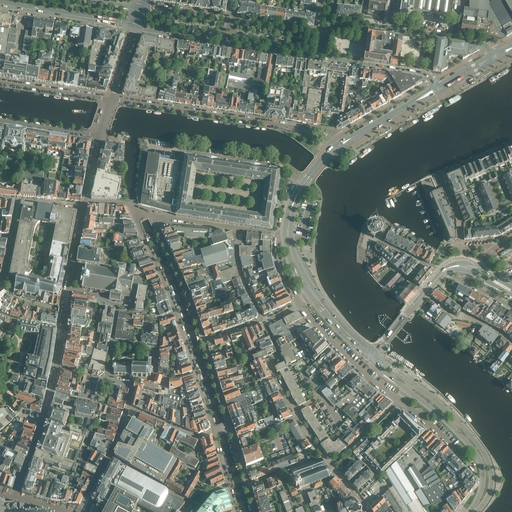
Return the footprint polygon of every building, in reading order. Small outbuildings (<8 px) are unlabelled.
[(195,0),(195,7),(202,8),(203,0),(195,0)] [(203,0),(202,8),(203,8),(210,10),(211,0),(203,0)] [(212,0),(211,10),(219,11),(220,0),(212,0)] [(220,0),(219,11),(225,12),(227,1),(227,0),(220,0)] [(239,4),(237,14),(246,15),(249,0),(246,0),(246,2),(240,2),(239,4)] [(253,16),(255,6),(255,4),(251,3),(251,0),(249,0),(246,15),(247,15),(253,16)] [(301,0),(301,1),(301,4),(307,5),(306,7),(316,9),(316,7),(317,0),(301,0)] [(400,12),(408,13),(409,9),(409,10),(409,11),(413,11),(413,10),(413,9),(414,0),(401,0),(400,12)] [(453,0),(414,0),(413,10),(451,16),(453,0)] [(477,24),(476,34),(502,39),(506,37),(511,33),(511,26),(510,23),(511,22),(498,0),(495,0),(489,4),(489,12),(488,19),(478,18),(476,24),(477,24)] [(511,0),(503,0),(511,15),(511,0)] [(469,2),(469,9),(474,10),(489,12),(489,4),(489,1),(469,2)] [(386,4),(369,2),(367,15),(384,18),(386,4)] [(261,7),(260,17),(266,18),(268,8),(268,6),(265,6),(265,3),(262,3),(261,7)] [(337,3),(337,6),(335,16),(342,17),(344,4),(337,3)] [(344,4),(342,17),(343,17),(346,18),(347,18),(348,18),(352,19),(355,6),(344,4)] [(355,6),(352,19),(353,19),(360,20),(361,10),(360,10),(360,9),(357,9),(357,8),(357,5),(355,4),(355,6)] [(275,20),(277,9),(268,8),(266,18),(275,20)] [(463,16),(472,18),(472,17),(474,10),(469,9),(465,8),(464,8),(463,16)] [(277,9),(275,20),(285,21),(286,11),(277,9)] [(293,12),(291,22),(298,23),(299,13),(299,11),(296,10),(295,12),(293,12)] [(472,17),(478,18),(488,19),(489,12),(474,10),(472,17)] [(286,11),(285,21),(291,22),(293,12),(292,12),(290,11),(286,11)] [(306,14),(304,24),(313,26),(315,12),(310,11),(310,13),(306,12),(306,14)] [(0,14),(0,24),(11,26),(11,25),(12,16),(0,14)] [(12,16),(11,25),(17,26),(17,24),(17,23),(18,23),(19,22),(21,21),(21,19),(21,18),(18,17),(12,16)] [(463,16),(463,22),(462,22),(461,32),(475,34),(476,34),(477,24),(476,24),(478,18),(472,17),(472,18),(463,16)] [(25,19),(25,22),(26,23),(27,24),(27,25),(28,25),(28,27),(33,28),(35,20),(29,19),(25,18),(25,19)] [(35,20),(33,28),(33,29),(32,33),(31,44),(43,46),(45,38),(50,39),(50,36),(50,35),(52,35),(52,32),(52,30),(53,30),(54,23),(35,20)] [(0,75),(3,76),(5,65),(5,64),(6,58),(10,29),(11,26),(0,24),(0,75)] [(72,29),(71,29),(70,37),(78,39),(79,39),(80,39),(81,29),(72,28),(72,29)] [(10,29),(6,58),(10,58),(10,56),(10,55),(10,52),(10,51),(11,51),(12,50),(13,50),(14,50),(17,30),(10,29)] [(80,39),(79,39),(78,39),(77,44),(76,44),(75,47),(78,47),(80,48),(79,52),(87,53),(88,47),(90,48),(92,32),(92,30),(92,31),(89,30),(88,30),(87,30),(86,30),(85,30),(85,29),(84,29),(81,29),(80,39)] [(92,46),(89,66),(100,68),(100,64),(101,62),(104,43),(105,39),(106,31),(96,29),(95,32),(94,42),(93,46),(92,46)] [(391,57),(399,58),(402,42),(392,41),(393,34),(368,30),(366,45),(364,60),(390,64),(391,57)] [(28,59),(31,44),(32,33),(26,32),(25,37),(23,46),(23,52),(24,52),(25,52),(25,53),(26,54),(25,58),(28,59)] [(112,41),(110,48),(112,49),(119,51),(123,40),(125,35),(124,34),(113,32),(111,41),(112,41)] [(141,38),(122,93),(124,95),(140,97),(141,89),(137,89),(150,48),(155,49),(158,50),(159,39),(143,37),(141,38)] [(158,50),(155,49),(155,51),(173,54),(175,42),(159,39),(158,50)] [(441,72),(443,71),(443,72),(446,70),(447,69),(446,66),(446,63),(448,63),(448,58),(449,59),(451,58),(450,58),(451,57),(458,58),(458,57),(461,57),(462,60),(464,59),(467,57),(469,56),(480,50),(480,49),(479,46),(468,45),(464,44),(445,42),(445,41),(437,40),(433,71),(441,72)] [(178,42),(177,50),(188,52),(189,44),(188,44),(187,43),(181,43),(178,42)] [(196,45),(189,44),(188,52),(187,55),(194,56),(195,53),(196,45)] [(40,53),(39,61),(38,61),(41,62),(50,63),(51,60),(53,48),(53,47),(51,46),(50,52),(49,52),(49,56),(50,56),(50,57),(46,56),(46,54),(45,52),(42,52),(40,53)] [(204,46),(203,55),(203,56),(211,57),(212,47),(204,46)] [(49,72),(48,83),(53,84),(54,73),(55,69),(56,62),(56,61),(58,49),(53,48),(51,60),(50,63),(49,72)] [(108,48),(106,56),(117,58),(119,51),(112,49),(110,48),(108,48)] [(241,52),(232,51),(229,64),(229,66),(234,67),(234,65),(239,66),(239,61),(241,52)] [(250,53),(249,63),(248,68),(247,70),(250,71),(252,63),(255,64),(256,54),(250,53)] [(261,55),(259,64),(258,68),(259,69),(257,79),(263,80),(266,65),(268,56),(261,55)] [(250,86),(251,86),(268,89),(274,58),(274,57),(268,56),(266,65),(263,80),(257,79),(254,79),(252,79),(250,86)] [(13,66),(12,77),(17,78),(20,79),(20,78),(25,79),(27,68),(27,65),(29,59),(28,59),(25,58),(20,57),(19,61),(18,59),(16,59),(14,61),(13,65),(13,66)] [(399,58),(391,57),(390,64),(397,65),(400,66),(400,62),(399,62),(399,58)] [(5,64),(5,65),(3,76),(12,77),(13,66),(13,65),(9,65),(10,58),(6,58),(5,64)] [(27,68),(25,79),(29,80),(38,81),(40,70),(41,62),(38,61),(39,61),(38,61),(36,63),(36,66),(35,66),(35,67),(27,65),(27,68)] [(104,65),(103,68),(113,70),(115,64),(104,62),(101,62),(100,64),(104,65)] [(305,86),(302,86),(301,94),(306,95),(307,86),(324,89),(328,65),(308,62),(307,70),(306,82),(305,86)] [(60,72),(60,74),(58,85),(64,85),(66,73),(67,65),(67,64),(62,63),(60,70),(60,72)] [(66,73),(64,85),(69,86),(71,74),(71,75),(72,72),(72,66),(67,65),(66,73)] [(349,78),(350,68),(328,65),(324,89),(321,112),(321,113),(321,112),(324,112),(327,113),(328,113),(328,114),(331,114),(332,114),(336,114),(339,115),(339,113),(344,113),(346,99),(346,95),(347,91),(348,81),(349,78)] [(101,68),(100,68),(89,66),(88,72),(99,74),(98,79),(102,80),(109,81),(113,70),(103,68),(101,68)] [(79,76),(77,88),(86,89),(87,78),(88,78),(84,77),(84,76),(83,76),(83,72),(82,72),(83,68),(80,68),(80,71),(80,73),(79,76)] [(40,70),(38,81),(40,82),(47,83),(48,83),(49,72),(40,70)] [(230,73),(229,76),(227,87),(249,92),(250,92),(250,90),(251,86),(250,86),(252,79),(252,77),(253,72),(253,71),(250,71),(247,70),(246,76),(242,75),(237,74),(230,73)] [(504,75),(502,71),(490,78),(492,82),(504,75)] [(71,74),(69,86),(77,88),(79,76),(80,73),(72,72),(71,75),(71,74)] [(87,78),(86,89),(100,91),(105,92),(109,81),(102,80),(98,79),(96,79),(95,82),(95,83),(94,83),(93,82),(94,79),(89,79),(89,76),(90,76),(91,73),(88,72),(88,78),(87,78)] [(373,72),(371,81),(381,83),(383,82),(383,83),(387,81),(382,74),(382,73),(373,72)] [(211,88),(218,89),(221,74),(213,73),(211,88)] [(221,74),(218,89),(226,90),(226,87),(227,87),(229,76),(225,75),(221,74)] [(422,79),(389,74),(382,74),(387,81),(389,86),(392,84),(394,83),(401,95),(422,83),(422,79)] [(168,89),(165,101),(174,103),(176,93),(173,92),(173,90),(176,90),(177,82),(178,78),(174,77),(172,87),(172,88),(168,87),(168,89)] [(466,92),(468,95),(484,86),(482,82),(466,92)] [(394,87),(391,89),(396,98),(401,95),(394,83),(392,84),(394,87)] [(192,96),(191,105),(196,106),(198,97),(198,92),(199,86),(194,85),(194,86),(192,96)] [(160,92),(158,100),(165,101),(168,89),(168,87),(167,86),(166,90),(165,90),(164,93),(160,92)] [(203,99),(201,107),(207,108),(208,99),(205,98),(205,97),(209,97),(211,86),(206,86),(206,88),(204,87),(203,98),(203,99)] [(305,106),(304,109),(303,113),(309,114),(310,114),(310,116),(314,116),(314,115),(321,116),(321,113),(321,112),(324,89),(307,86),(304,106),(305,106)] [(389,86),(384,88),(387,93),(392,101),(396,98),(391,89),(389,86)] [(141,89),(140,97),(156,100),(157,89),(146,88),(146,90),(141,89)] [(382,89),(379,90),(380,92),(387,103),(392,101),(387,93),(384,88),(382,89)] [(265,108),(264,116),(267,117),(268,117),(270,117),(271,117),(271,118),(278,119),(278,118),(279,118),(279,119),(281,119),(282,119),(285,119),(285,120),(286,114),(288,98),(289,93),(284,92),(268,89),(267,100),(274,101),(273,107),(266,106),(266,107),(265,107),(265,108)] [(176,93),(174,103),(185,104),(187,94),(176,92),(176,93)] [(380,92),(375,94),(376,95),(382,106),(387,103),(380,92)] [(209,97),(208,99),(207,108),(215,109),(217,94),(215,94),(215,96),(213,96),(213,95),(209,95),(209,97)] [(247,103),(247,105),(245,113),(254,115),(255,105),(252,104),(253,95),(249,95),(248,101),(250,101),(249,104),(247,103)] [(376,95),(371,98),(377,109),(382,106),(376,95)] [(459,95),(443,104),(445,108),(461,99),(459,95)] [(217,96),(215,109),(223,110),(224,101),(221,100),(222,96),(221,96),(217,96)] [(360,96),(358,97),(367,114),(373,111),(366,100),(363,102),(360,96)] [(358,97),(355,99),(358,104),(356,105),(362,117),(367,114),(358,97)] [(371,98),(366,100),(373,111),(377,109),(371,98)] [(346,99),(345,102),(347,103),(350,106),(351,107),(351,108),(358,120),(362,117),(356,105),(355,106),(353,107),(353,106),(352,107),(350,102),(349,102),(347,99),(346,99)] [(255,105),(254,115),(264,116),(265,108),(264,108),(265,105),(265,104),(264,104),(264,102),(260,101),(259,105),(255,105)] [(293,111),(291,121),(297,122),(299,108),(298,108),(299,106),(300,101),(297,101),(294,101),(293,106),(293,109),(292,111),(293,111)] [(239,104),(238,112),(245,113),(247,105),(239,104)] [(350,106),(348,109),(354,122),(358,120),(351,108),(351,107),(350,106)] [(348,109),(345,114),(350,124),(354,122),(348,109)] [(434,109),(423,115),(425,118),(436,112),(434,109)] [(338,117),(336,128),(342,129),(350,124),(345,114),(339,117),(338,117)] [(415,120),(403,127),(404,130),(416,123),(415,120)] [(18,128),(15,127),(15,128),(11,128),(5,127),(2,150),(3,150),(4,149),(5,145),(4,145),(9,146),(11,148),(15,149),(18,147),(23,148),(23,149),(22,152),(23,153),(24,153),(25,147),(28,131),(22,130),(22,129),(18,129),(18,128)] [(28,130),(28,131),(25,147),(30,148),(37,149),(39,132),(38,132),(36,132),(33,131),(33,132),(31,131),(30,131),(29,131),(28,130)] [(39,132),(37,149),(48,150),(48,149),(50,134),(49,134),(48,134),(47,134),(45,133),(42,132),(42,133),(40,133),(40,132),(39,132)] [(57,135),(50,134),(48,149),(48,150),(48,151),(54,152),(54,150),(62,151),(63,151),(63,153),(62,153),(62,155),(62,157),(64,157),(66,146),(64,145),(65,143),(67,143),(67,137),(64,136),(60,136),(60,134),(59,134),(58,134),(57,134),(57,135)] [(391,137),(390,134),(375,143),(377,146),(391,137)] [(66,143),(66,146),(64,159),(69,159),(71,151),(67,151),(68,148),(71,148),(72,144),(73,138),(67,137),(67,143),(66,143)] [(103,143),(100,156),(110,158),(114,159),(114,163),(114,167),(116,167),(119,168),(119,161),(123,161),(124,146),(103,143)] [(375,148),(373,145),(359,155),(361,158),(375,148)] [(509,162),(504,152),(499,154),(504,164),(509,162)] [(141,205),(176,215),(184,163),(159,160),(160,155),(148,153),(141,205)] [(504,164),(499,154),(494,156),(499,166),(504,164)] [(176,216),(272,230),(276,200),(281,170),(185,155),(184,163),(176,215),(176,216)] [(499,166),(494,156),(489,158),(494,169),(499,166)] [(489,158),(485,160),(489,171),(494,169),(489,158)] [(71,161),(69,161),(69,160),(68,166),(76,167),(86,169),(87,163),(78,162),(75,162),(75,164),(71,164),(71,161)] [(480,162),(484,173),(489,171),(485,160),(480,162)] [(480,162),(479,163),(477,163),(477,164),(475,165),(480,177),(485,174),(484,173),(480,162)] [(475,179),(480,177),(475,165),(473,165),(472,166),(470,167),(475,179)] [(475,179),(470,167),(469,167),(468,168),(467,168),(465,169),(469,179),(470,181),(475,179)] [(472,187),(467,189),(468,191),(471,190),(473,189),(474,192),(476,196),(477,199),(478,202),(480,206),(481,209),(483,212),(484,215),(504,207),(505,206),(511,203),(511,167),(497,174),(493,176),(490,177),(487,179),(471,185),(472,187)] [(469,179),(465,169),(460,171),(464,181),(469,179)] [(90,197),(92,199),(117,200),(118,193),(120,186),(121,179),(107,176),(108,173),(107,173),(97,171),(90,197)] [(468,191),(467,189),(464,181),(460,171),(446,177),(448,183),(450,187),(450,188),(452,191),(454,197),(463,193),(468,191)] [(67,172),(66,177),(74,178),(84,180),(85,174),(75,173),(67,172)] [(73,181),(73,184),(77,185),(83,186),(84,180),(74,178),(68,177),(68,180),(73,181)] [(42,189),(42,190),(41,199),(45,199),(53,200),(53,199),(58,200),(58,194),(59,187),(60,188),(60,184),(46,182),(42,184),(42,189)] [(66,189),(69,190),(69,191),(70,191),(76,191),(75,196),(81,197),(83,189),(77,189),(70,187),(69,187),(63,186),(64,182),(60,182),(60,184),(60,188),(66,189)] [(7,187),(6,196),(18,197),(19,187),(13,186),(13,187),(13,188),(12,188),(11,188),(8,188),(7,187)] [(24,187),(23,197),(37,198),(38,190),(38,188),(34,188),(34,187),(28,186),(28,187),(24,187)] [(446,201),(444,196),(442,191),(442,190),(441,190),(439,191),(438,191),(428,195),(429,196),(430,196),(432,201),(431,201),(431,202),(432,201),(434,207),(433,207),(434,208),(435,207),(437,212),(436,213),(437,213),(439,218),(438,219),(439,219),(442,224),(441,224),(441,225),(442,225),(444,230),(443,230),(443,231),(444,230),(446,236),(445,236),(446,237),(447,236),(449,241),(448,241),(448,242),(457,241),(457,240),(456,232),(455,226),(455,225),(455,222),(454,220),(454,219),(451,214),(452,214),(451,213),(449,208),(449,207),(446,202),(447,202),(446,201)] [(70,197),(69,201),(81,201),(81,197),(75,196),(76,191),(70,191),(69,194),(70,194),(70,195),(70,196),(70,197)] [(466,198),(463,193),(454,197),(456,202),(466,198)] [(466,198),(456,202),(458,207),(468,203),(466,198)] [(2,217),(3,217),(6,218),(12,218),(15,202),(10,202),(8,210),(7,213),(3,212),(2,217)] [(51,207),(21,203),(8,272),(10,275),(10,276),(17,277),(18,276),(44,282),(46,275),(48,276),(49,273),(48,273),(48,272),(48,270),(49,269),(50,269),(50,266),(48,266),(53,243),(70,247),(70,246),(77,211),(51,207)] [(468,203),(458,207),(460,212),(470,208),(468,203)] [(99,206),(88,205),(87,210),(98,211),(97,215),(98,216),(99,206)] [(116,207),(116,213),(121,213),(120,214),(120,215),(123,215),(129,215),(125,207),(116,207)] [(472,213),(470,208),(460,212),(463,217),(472,213)] [(98,211),(87,210),(86,218),(96,219),(98,219),(99,219),(100,216),(98,216),(97,215),(98,211)] [(474,218),(472,213),(463,217),(465,222),(474,218)] [(4,224),(3,234),(8,234),(9,233),(11,222),(7,222),(7,224),(5,224),(4,224)] [(369,230),(367,234),(373,237),(374,238),(376,234),(377,234),(378,233),(377,232),(378,229),(379,229),(380,229),(380,228),(380,227),(379,227),(378,226),(379,225),(379,224),(378,224),(377,225),(376,224),(376,222),(375,222),(374,222),(374,224),(373,224),(372,223),(371,223),(371,224),(372,225),(371,226),(370,229),(368,228),(368,229),(369,230)] [(506,222),(501,225),(506,233),(511,229),(506,222)] [(85,223),(83,231),(94,232),(101,233),(104,233),(104,231),(107,231),(108,225),(95,224),(85,223)] [(501,225),(495,228),(500,236),(506,233),(501,225)] [(119,234),(124,235),(134,236),(137,236),(138,236),(135,227),(119,226),(119,234)] [(162,228),(161,229),(164,236),(173,233),(171,227),(171,226),(168,226),(162,228)] [(193,249),(194,253),(223,244),(228,248),(229,250),(234,249),(234,244),(235,244),(234,237),(234,232),(233,232),(225,235),(224,231),(224,230),(210,229),(201,228),(194,228),(186,227),(182,227),(171,227),(173,233),(176,232),(178,237),(177,237),(178,244),(180,249),(186,247),(187,246),(192,245),(193,239),(209,240),(210,245),(196,249),(193,249)] [(495,228),(490,228),(491,237),(500,236),(495,228)] [(471,230),(463,230),(464,240),(471,239),(471,230)] [(386,238),(385,240),(390,243),(394,236),(394,235),(394,234),(394,233),(391,231),(391,233),(389,232),(389,233),(386,237),(386,238)] [(173,233),(164,236),(167,240),(177,237),(178,237),(176,232),(173,233)] [(394,236),(390,243),(395,246),(399,238),(394,236)] [(123,241),(124,243),(124,244),(127,252),(145,247),(143,244),(142,240),(140,237),(135,238),(123,241)] [(177,237),(167,240),(169,246),(178,244),(177,237)] [(399,238),(395,246),(400,249),(404,241),(399,238)] [(252,244),(251,247),(246,247),(239,247),(240,257),(250,257),(251,257),(258,257),(258,255),(263,255),(272,255),(271,242),(263,242),(252,241),(252,244)] [(404,241),(400,249),(401,249),(406,251),(409,244),(404,241)] [(62,286),(70,247),(53,243),(48,266),(50,266),(50,269),(49,269),(48,270),(48,272),(48,273),(49,273),(48,276),(46,275),(44,282),(56,284),(62,286)] [(375,247),(375,248),(377,251),(379,252),(382,249),(384,246),(379,243),(375,247)] [(415,246),(411,254),(416,256),(421,245),(417,243),(415,246)] [(178,244),(169,246),(173,253),(180,251),(180,249),(178,244)] [(181,256),(175,258),(177,263),(183,276),(189,275),(193,273),(197,272),(204,270),(207,269),(212,268),(217,266),(219,273),(236,267),(236,265),(235,258),(234,249),(229,250),(228,248),(223,244),(194,253),(193,249),(192,247),(193,247),(192,245),(187,246),(186,247),(180,249),(180,251),(181,256)] [(409,244),(406,251),(411,254),(415,246),(414,246),(409,244)] [(421,245),(416,256),(420,259),(424,251),(426,247),(424,246),(422,245),(421,245)] [(382,249),(379,252),(381,254),(385,250),(388,248),(384,246),(382,249)] [(145,247),(127,252),(131,262),(137,262),(141,261),(150,258),(146,250),(145,247)] [(80,251),(78,263),(84,264),(88,264),(88,265),(94,266),(98,267),(97,268),(114,271),(115,267),(108,266),(109,261),(100,260),(101,252),(102,249),(98,248),(98,251),(92,250),(92,253),(91,254),(87,253),(87,252),(80,251)] [(424,251),(420,259),(425,261),(431,250),(429,249),(427,253),(424,251)] [(390,255),(389,254),(387,252),(385,250),(381,254),(386,259),(390,255)] [(431,250),(425,261),(430,264),(434,254),(431,253),(432,251),(431,250)] [(372,252),(366,257),(370,263),(377,259),(372,252)] [(398,255),(395,258),(390,263),(399,270),(404,264),(405,263),(406,262),(409,258),(400,254),(398,255)] [(272,255),(263,255),(260,255),(258,255),(258,257),(251,257),(250,257),(252,266),(262,263),(273,262),(272,255)] [(250,257),(240,257),(243,273),(253,269),(252,266),(250,257)] [(150,258),(141,261),(137,262),(131,262),(130,265),(136,265),(137,265),(139,265),(140,268),(141,268),(142,267),(143,267),(144,267),(152,264),(150,258)] [(404,264),(399,270),(403,273),(408,267),(409,266),(412,263),(414,261),(409,258),(406,262),(405,263),(404,264)] [(381,259),(377,263),(378,264),(378,265),(378,266),(379,265),(382,267),(387,264),(381,259)] [(412,263),(409,266),(411,268),(411,267),(414,269),(419,264),(414,261),(412,263)] [(262,263),(252,266),(253,269),(255,269),(256,269),(257,271),(258,274),(259,276),(259,277),(261,276),(260,273),(261,273),(275,269),(273,262),(262,263)] [(82,287),(82,288),(85,289),(90,290),(91,290),(95,290),(95,291),(96,291),(100,291),(100,293),(106,294),(106,292),(110,293),(111,293),(109,300),(122,302),(123,296),(130,297),(136,298),(137,293),(137,292),(138,286),(139,286),(139,287),(147,288),(147,289),(148,289),(148,286),(146,286),(144,282),(142,277),(133,277),(127,276),(128,273),(125,272),(126,265),(115,263),(115,267),(114,271),(97,268),(88,267),(88,266),(86,266),(86,268),(86,270),(85,270),(85,271),(83,271),(83,273),(81,283),(83,284),(83,287),(83,286),(82,287)] [(377,263),(368,269),(372,274),(382,267),(379,265),(378,266),(378,265),(378,264),(377,263)] [(155,271),(152,264),(144,267),(144,268),(142,269),(144,275),(154,272),(155,271)] [(136,265),(130,265),(130,268),(129,268),(128,268),(128,272),(129,272),(128,275),(135,275),(136,272),(136,270),(136,268),(136,265)] [(212,268),(214,274),(216,281),(220,279),(219,273),(217,266),(212,268)] [(408,267),(403,273),(407,276),(413,270),(411,268),(409,266),(408,267)] [(422,270),(422,271),(429,277),(434,271),(426,267),(425,267),(424,267),(423,268),(420,266),(419,268),(421,270),(422,270)] [(136,272),(135,275),(140,275),(141,275),(142,275),(144,275),(142,269),(144,268),(144,267),(143,267),(142,267),(141,268),(140,268),(139,268),(138,268),(136,268),(136,270),(136,272)] [(236,267),(219,273),(220,279),(223,284),(225,283),(232,281),(240,278),(238,271),(236,267)] [(277,276),(275,269),(261,273),(262,276),(266,275),(265,274),(266,274),(267,276),(265,276),(266,280),(268,279),(277,276)] [(419,269),(415,273),(418,275),(418,276),(424,282),(429,277),(422,271),(419,269)] [(145,276),(146,278),(144,279),(143,277),(142,277),(144,282),(147,281),(149,280),(158,278),(157,275),(156,272),(154,273),(145,276)] [(189,275),(183,276),(185,281),(198,277),(197,272),(193,273),(189,275)] [(401,277),(395,272),(385,283),(390,288),(401,277)] [(409,274),(407,276),(420,287),(424,282),(418,276),(415,279),(415,278),(414,279),(410,276),(409,274)] [(198,277),(185,281),(187,286),(204,281),(205,277),(205,275),(198,277)] [(13,291),(14,291),(14,292),(14,293),(14,294),(20,296),(20,297),(25,298),(35,301),(36,297),(41,298),(40,301),(47,303),(54,305),(59,306),(61,293),(61,292),(61,291),(62,291),(62,290),(62,289),(61,289),(60,289),(59,286),(56,284),(44,282),(18,276),(17,278),(15,286),(14,286),(13,287),(15,287),(14,291),(13,290),(13,291)] [(255,278),(246,281),(248,285),(256,281),(256,280),(258,279),(258,277),(259,277),(259,276),(255,278)] [(268,279),(270,285),(268,285),(268,284),(264,286),(261,287),(262,290),(270,287),(281,283),(277,276),(268,279)] [(158,278),(149,280),(150,284),(148,284),(148,286),(151,285),(151,286),(152,285),(160,282),(158,278)] [(210,283),(211,287),(213,292),(216,291),(217,296),(228,293),(227,291),(225,287),(224,285),(223,284),(220,279),(216,281),(210,283)] [(256,281),(248,285),(249,289),(255,287),(258,285),(257,283),(261,282),(260,280),(256,281)] [(204,281),(187,286),(190,293),(202,289),(206,288),(204,281)] [(160,282),(152,285),(151,286),(151,285),(148,286),(148,289),(153,287),(155,292),(164,289),(163,289),(160,282)] [(242,285),(241,282),(230,286),(226,287),(225,287),(227,291),(229,290),(229,288),(234,286),(234,288),(235,288),(242,285)] [(403,287),(405,289),(413,295),(417,291),(416,290),(407,282),(403,287)] [(451,285),(449,288),(450,290),(455,293),(455,292),(457,289),(459,285),(454,282),(453,282),(451,285)] [(281,283),(270,287),(262,290),(264,293),(272,289),(273,292),(270,293),(271,294),(273,293),(283,289),(281,283)] [(242,285),(235,288),(236,290),(228,293),(229,295),(237,293),(245,290),(242,285)] [(401,285),(398,289),(402,292),(402,293),(409,300),(413,295),(405,289),(403,287),(401,285)] [(455,293),(455,294),(467,301),(469,303),(470,300),(476,294),(473,292),(464,287),(459,285),(457,289),(455,292),(455,293)] [(136,300),(136,301),(136,303),(135,303),(135,306),(134,310),(135,311),(143,312),(144,305),(142,304),(142,302),(145,302),(147,289),(147,288),(139,287),(139,286),(138,286),(137,292),(137,293),(136,298),(136,299),(136,300)] [(394,286),(392,288),(396,291),(394,294),(396,296),(395,296),(397,298),(404,303),(405,304),(406,304),(409,300),(402,293),(402,292),(398,289),(394,286)] [(202,289),(190,293),(193,300),(202,297),(202,296),(208,294),(212,293),(213,292),(211,287),(206,288),(208,292),(203,293),(202,289)] [(255,287),(249,289),(252,295),(258,292),(255,287)] [(152,300),(154,299),(166,295),(164,289),(155,292),(151,294),(152,300)] [(283,289),(273,293),(271,294),(272,296),(272,297),(271,297),(272,299),(273,299),(275,297),(285,292),(283,289)] [(3,290),(0,292),(0,298),(1,300),(3,298),(8,294),(3,290)] [(431,295),(431,296),(437,301),(440,297),(441,298),(443,295),(444,292),(442,290),(440,293),(436,290),(431,295)] [(208,294),(202,296),(202,297),(193,300),(196,307),(205,304),(212,302),(212,300),(214,298),(217,296),(216,291),(212,293),(213,297),(211,299),(210,300),(208,294)] [(260,291),(258,292),(252,295),(255,300),(256,299),(257,300),(263,297),(260,291)] [(285,292),(275,297),(273,299),(274,300),(276,299),(277,301),(287,296),(285,292)] [(72,298),(72,299),(89,301),(94,302),(95,299),(95,298),(90,296),(85,295),(77,294),(73,293),(73,294),(73,295),(73,298),(72,298)] [(8,294),(3,298),(6,300),(7,301),(11,303),(12,302),(14,298),(12,297),(8,294)] [(476,294),(470,300),(474,302),(480,296),(476,294)] [(168,301),(166,295),(154,299),(155,304),(150,305),(150,308),(155,307),(155,306),(156,306),(156,305),(157,305),(168,301)] [(247,295),(239,297),(240,300),(233,302),(234,304),(241,302),(249,299),(247,295)] [(440,297),(437,301),(442,305),(447,298),(443,295),(441,298),(440,297)] [(275,302),(275,303),(277,308),(278,308),(291,302),(287,296),(277,301),(275,302)] [(480,296),(474,302),(478,305),(484,298),(480,296)] [(447,298),(442,305),(447,308),(452,302),(447,298)] [(484,298),(478,305),(483,307),(483,306),(485,305),(489,301),(484,298)] [(72,299),(72,307),(87,309),(88,309),(91,309),(92,303),(96,304),(97,299),(95,299),(94,302),(89,301),(72,299)] [(156,305),(156,306),(160,316),(172,312),(168,301),(157,305),(156,305)] [(485,305),(483,306),(485,308),(487,309),(488,309),(493,303),(489,301),(485,305)] [(268,304),(269,305),(272,311),(275,310),(278,309),(278,308),(277,308),(275,303),(273,304),(272,302),(268,304)] [(452,302),(447,308),(451,312),(457,305),(452,302)] [(3,306),(0,310),(0,311),(5,314),(10,305),(6,303),(5,303),(4,304),(3,306)] [(10,305),(5,314),(10,316),(13,310),(16,304),(13,303),(12,307),(10,305)] [(220,305),(221,308),(223,315),(224,315),(230,313),(234,312),(231,305),(227,306),(226,303),(220,305)] [(468,304),(462,310),(466,312),(472,306),(473,305),(469,303),(468,304)] [(493,303),(488,309),(490,311),(491,312),(492,311),(494,310),(494,309),(497,305),(493,303)] [(434,304),(429,311),(429,312),(431,313),(429,316),(431,318),(432,317),(438,308),(434,304)] [(264,305),(263,306),(260,308),(264,315),(268,313),(265,307),(264,305)] [(457,305),(451,312),(456,316),(461,309),(457,305)] [(472,306),(466,312),(470,314),(476,308),(476,307),(473,305),(472,306)] [(494,310),(505,317),(509,312),(497,305),(494,309),(494,310)] [(476,316),(475,317),(479,319),(484,313),(482,311),(485,308),(483,306),(483,307),(480,310),(475,316),(476,316)] [(13,310),(10,316),(16,318),(18,312),(19,310),(20,309),(18,308),(17,308),(15,307),(13,310)] [(250,309),(245,311),(249,321),(255,319),(251,309),(250,307),(250,308),(250,309)] [(252,307),(250,307),(251,309),(255,319),(258,318),(258,316),(253,307),(253,308),(252,307)] [(476,308),(470,314),(474,316),(475,317),(476,316),(475,316),(480,310),(477,308),(477,307),(476,307),(476,308)] [(100,311),(100,313),(102,314),(101,317),(107,318),(113,319),(115,309),(105,308),(104,309),(104,311),(100,311)] [(207,312),(206,312),(198,315),(200,322),(209,319),(216,317),(217,317),(219,317),(224,315),(223,315),(221,308),(207,311),(207,312)] [(438,308),(432,317),(433,318),(436,320),(439,316),(442,312),(443,311),(438,308)] [(18,312),(16,318),(21,319),(25,311),(25,310),(24,310),(25,309),(24,309),(22,312),(19,310),(18,312)] [(32,314),(31,321),(35,322),(36,314),(38,314),(39,309),(36,309),(36,313),(35,313),(34,314),(32,313),(32,314)] [(484,313),(479,319),(483,321),(489,314),(488,313),(490,311),(488,309),(487,309),(486,311),(484,313)] [(36,314),(35,322),(41,322),(42,316),(44,310),(41,310),(40,315),(36,314)] [(44,310),(42,316),(57,319),(58,314),(49,311),(48,311),(44,310)] [(70,320),(85,322),(90,323),(90,322),(91,315),(86,314),(71,311),(71,312),(71,316),(71,317),(70,320)] [(245,311),(240,313),(244,324),(249,321),(245,311)] [(489,314),(483,321),(488,323),(492,326),(493,326),(496,320),(493,318),(494,316),(495,315),(496,314),(492,311),(491,312),(490,313),(489,314)] [(235,314),(236,316),(237,319),(240,325),(244,324),(240,313),(239,312),(235,314)] [(297,313),(285,319),(282,320),(286,327),(303,319),(298,314),(298,313),(297,313)] [(443,313),(436,322),(444,329),(452,319),(443,313)] [(173,315),(167,318),(169,324),(171,323),(175,321),(173,315)] [(496,320),(493,326),(496,328),(504,318),(502,320),(499,318),(495,315),(494,316),(493,318),(496,320)] [(42,316),(41,322),(56,325),(57,319),(42,316)] [(240,325),(237,319),(236,316),(234,316),(235,320),(232,320),(230,321),(229,321),(231,328),(240,325)] [(99,321),(98,324),(112,326),(113,319),(107,318),(101,317),(101,322),(99,321)] [(209,319),(200,322),(203,329),(204,329),(212,326),(217,325),(219,324),(218,321),(220,321),(219,317),(217,317),(216,317),(209,319)] [(159,321),(160,326),(163,326),(169,324),(167,318),(159,321)] [(504,318),(496,328),(501,330),(506,324),(508,322),(510,320),(508,319),(507,321),(506,320),(507,320),(504,318)] [(303,319),(286,327),(289,335),(296,331),(307,325),(303,319)] [(70,326),(81,328),(84,328),(89,329),(90,323),(85,322),(70,320),(70,326)] [(282,320),(269,327),(276,342),(281,340),(283,338),(286,337),(286,336),(289,335),(286,327),(282,320)] [(506,324),(501,330),(506,334),(511,325),(508,322),(506,324)] [(18,323),(18,324),(17,331),(39,335),(41,326),(40,326),(34,325),(33,325),(26,324),(25,324),(19,323),(18,323)] [(262,323),(257,325),(262,337),(264,335),(263,332),(265,330),(262,323)] [(10,325),(7,332),(14,335),(17,327),(10,325)] [(217,327),(217,325),(212,326),(214,333),(221,331),(220,326),(219,326),(220,326),(217,327)] [(257,325),(252,327),(256,336),(259,336),(260,338),(262,337),(257,325)] [(307,325),(296,331),(299,338),(300,337),(299,337),(300,337),(312,330),(307,325)] [(33,358),(40,360),(40,361),(43,362),(41,371),(40,371),(39,374),(38,380),(42,381),(43,381),(47,382),(47,383),(48,383),(48,379),(50,369),(53,355),(54,349),(55,343),(56,341),(57,329),(41,326),(39,335),(34,358),(33,358)] [(81,328),(70,326),(69,336),(80,338),(87,339),(88,333),(81,332),(81,328)] [(204,329),(203,329),(205,336),(214,333),(212,326),(204,329)] [(252,327),(247,329),(252,343),(258,340),(256,336),(252,327)] [(478,333),(480,335),(479,336),(489,344),(490,343),(492,344),(499,335),(500,335),(483,327),(478,333)] [(167,335),(168,337),(168,338),(174,336),(180,334),(178,328),(174,329),(173,329),(174,332),(167,335)] [(241,331),(241,332),(248,349),(254,347),(252,343),(247,329),(241,331)] [(299,337),(300,337),(305,344),(304,345),(307,347),(308,346),(312,351),(322,342),(312,330),(300,337),(299,337)] [(123,332),(116,331),(115,339),(118,340),(122,340),(123,332)] [(286,336),(286,337),(289,343),(299,338),(296,331),(289,335),(286,336)] [(240,332),(230,335),(232,343),(238,341),(237,338),(241,337),(240,332)] [(174,336),(168,338),(169,342),(170,343),(173,341),(174,344),(182,341),(180,334),(174,336)] [(270,341),(267,334),(260,338),(261,339),(255,341),(258,347),(270,341)] [(20,335),(11,368),(17,369),(23,349),(29,351),(32,338),(20,335)] [(224,337),(224,338),(225,343),(226,344),(226,345),(227,347),(233,345),(232,343),(230,335),(224,337)] [(80,338),(69,336),(68,344),(79,346),(80,341),(83,341),(83,340),(88,341),(88,340),(88,339),(87,339),(80,338)] [(504,339),(501,336),(495,343),(497,345),(495,347),(497,348),(504,339)] [(160,340),(160,344),(160,348),(168,345),(168,342),(169,342),(168,338),(168,337),(166,338),(160,340)] [(221,337),(213,340),(215,346),(220,345),(221,347),(226,345),(226,344),(225,343),(223,343),(222,338),(221,337)] [(287,345),(283,338),(281,340),(276,342),(279,349),(287,345)] [(110,341),(100,339),(99,344),(103,345),(103,346),(108,347),(110,341)] [(504,339),(497,348),(498,349),(500,348),(502,349),(508,343),(504,339)] [(0,343),(0,346),(6,351),(11,341),(9,340),(5,348),(0,343)] [(174,344),(174,345),(176,349),(177,350),(179,350),(184,348),(182,341),(174,344)] [(270,341),(258,347),(260,352),(265,350),(270,348),(273,347),(270,341)] [(328,348),(322,342),(312,351),(308,354),(311,357),(310,358),(313,362),(328,348)] [(502,350),(504,352),(508,356),(509,357),(511,353),(511,346),(508,343),(502,349),(502,350)] [(68,344),(66,351),(68,352),(68,351),(74,352),(85,355),(86,355),(89,356),(92,356),(94,349),(94,348),(91,348),(87,347),(82,347),(79,346),(68,344)] [(287,345),(279,349),(282,354),(281,355),(282,358),(283,357),(285,362),(286,365),(296,361),(294,357),(295,356),(296,357),(299,356),(297,352),(294,353),(290,344),(287,345)] [(108,347),(103,346),(98,345),(97,350),(101,353),(107,354),(108,347)] [(473,345),(468,352),(474,357),(480,351),(473,345)] [(265,350),(260,352),(251,356),(252,359),(253,362),(263,358),(267,356),(271,355),(271,354),(276,353),(273,347),(270,348),(265,350)] [(97,350),(94,349),(92,356),(90,365),(89,368),(89,369),(93,370),(93,371),(99,372),(100,372),(100,371),(104,372),(105,364),(107,354),(101,353),(97,350)] [(321,357),(318,360),(320,362),(323,359),(326,362),(327,362),(326,362),(335,354),(330,349),(329,350),(321,357)] [(216,355),(211,356),(214,363),(222,361),(223,361),(225,360),(228,359),(230,359),(233,358),(231,350),(226,352),(219,354),(216,355)] [(66,351),(65,356),(79,359),(80,360),(80,359),(81,356),(83,356),(82,357),(89,358),(89,356),(86,355),(85,355),(74,352),(68,351),(68,352),(66,351)] [(504,352),(498,360),(502,363),(503,364),(504,362),(508,356),(504,352)] [(186,353),(178,355),(177,356),(176,356),(172,358),(173,360),(177,358),(178,362),(179,362),(180,362),(188,360),(186,353)] [(326,362),(327,362),(331,367),(340,359),(335,354),(326,362)] [(79,359),(65,356),(64,360),(78,364),(79,359)] [(28,357),(26,366),(38,369),(40,361),(40,360),(33,358),(33,359),(28,357)] [(113,369),(113,370),(114,371),(114,373),(113,373),(113,374),(114,374),(117,374),(118,374),(121,374),(121,375),(122,375),(122,374),(125,374),(125,375),(128,375),(129,375),(129,378),(131,378),(131,379),(135,379),(136,379),(136,377),(137,377),(137,376),(141,376),(141,377),(142,377),(142,376),(146,376),(146,377),(147,377),(147,376),(149,375),(150,376),(150,375),(152,373),(153,373),(153,372),(152,372),(152,369),(153,369),(153,368),(152,366),(151,365),(151,359),(152,358),(151,358),(146,358),(145,357),(144,358),(145,359),(145,364),(142,364),(142,363),(141,363),(141,364),(138,364),(138,363),(137,363),(137,364),(133,364),(133,363),(132,363),(132,364),(129,364),(129,363),(129,364),(126,364),(126,363),(125,363),(125,364),(122,363),(121,363),(118,363),(115,363),(115,362),(114,362),(114,363),(114,364),(114,366),(114,367),(113,367),(113,368),(113,369)] [(298,362),(291,365),(292,367),(295,365),(300,361),(299,357),(296,358),(298,362)] [(263,358),(253,362),(253,363),(254,364),(250,366),(252,370),(256,368),(256,369),(266,365),(263,358)] [(496,362),(490,369),(494,373),(502,363),(498,360),(496,358),(495,361),(496,362)] [(318,360),(305,372),(306,372),(310,377),(316,372),(315,372),(317,370),(324,364),(326,362),(324,361),(323,359),(320,362),(318,360)] [(331,367),(329,369),(335,375),(338,372),(345,365),(340,359),(331,367)] [(64,360),(62,366),(76,370),(76,369),(77,369),(78,364),(64,360)] [(179,362),(178,362),(178,363),(176,363),(178,369),(180,368),(180,369),(181,369),(181,368),(190,365),(188,360),(180,362),(179,362)] [(225,360),(214,363),(216,371),(217,371),(227,369),(225,360)] [(38,369),(26,366),(24,375),(26,375),(26,376),(29,376),(31,377),(36,379),(37,373),(39,374),(40,371),(41,371),(43,362),(40,361),(38,369)] [(277,367),(275,368),(277,373),(279,372),(287,368),(287,369),(288,368),(286,365),(285,362),(277,366),(277,367)] [(324,364),(316,372),(321,377),(325,374),(329,370),(324,364)] [(181,368),(181,369),(182,375),(192,372),(190,365),(181,368)] [(266,365),(256,369),(257,372),(253,373),(255,376),(255,377),(259,376),(258,375),(268,371),(266,365)] [(338,372),(335,375),(338,378),(339,378),(341,381),(352,371),(345,365),(338,372)] [(218,371),(217,372),(218,378),(227,376),(236,373),(237,373),(235,367),(233,367),(227,369),(217,371),(218,371)] [(287,369),(279,372),(281,376),(282,376),(290,372),(288,368),(287,369)] [(61,375),(60,378),(69,380),(71,380),(72,373),(62,370),(61,373),(61,375)] [(228,379),(220,382),(221,385),(233,381),(243,379),(241,371),(237,373),(236,373),(236,376),(232,378),(228,379)] [(268,371),(258,375),(259,376),(260,379),(257,380),(258,382),(260,382),(261,381),(271,377),(268,371)] [(356,376),(352,371),(341,381),(344,383),(342,384),(345,386),(356,376)] [(290,372),(282,376),(284,381),(292,377),(290,372)] [(11,374),(9,381),(13,381),(13,382),(14,382),(17,382),(17,383),(18,383),(19,376),(11,374)] [(325,374),(321,377),(326,383),(330,379),(325,374)] [(156,375),(154,382),(157,383),(160,384),(161,381),(163,376),(156,375)] [(169,378),(163,376),(161,381),(164,382),(164,388),(165,388),(165,391),(159,390),(158,394),(156,393),(155,394),(160,395),(165,396),(165,395),(168,396),(169,394),(169,390),(169,380),(169,379),(168,379),(169,378)] [(255,376),(249,377),(251,384),(245,385),(246,390),(254,387),(254,383),(258,382),(255,376)] [(345,386),(345,387),(346,388),(351,393),(356,389),(363,382),(357,376),(356,376),(345,386)] [(169,390),(171,389),(185,386),(183,381),(182,377),(176,379),(169,379),(169,380),(169,390)] [(233,381),(221,385),(222,391),(235,388),(242,385),(244,385),(245,385),(251,384),(249,377),(243,379),(233,381)] [(271,377),(261,381),(260,382),(258,382),(256,383),(256,388),(261,386),(261,385),(273,381),(271,377)] [(292,377),(284,381),(286,385),(294,381),(292,377)] [(22,382),(22,384),(24,385),(25,385),(26,385),(27,385),(28,385),(29,385),(30,386),(31,386),(32,385),(32,383),(33,382),(34,380),(33,380),(30,378),(27,378),(26,380),(26,381),(24,380),(23,380),(22,382)] [(183,381),(185,386),(185,387),(196,384),(194,378),(183,381)] [(325,384),(328,387),(330,391),(333,388),(332,388),(336,384),(334,381),(331,378),(330,379),(326,383),(325,384)] [(86,395),(90,396),(92,396),(94,397),(96,397),(97,396),(100,397),(104,382),(94,379),(93,383),(92,385),(91,385),(89,384),(86,395)] [(36,381),(34,387),(38,388),(40,389),(41,389),(46,390),(47,387),(47,384),(41,383),(38,382),(36,381)] [(78,396),(78,397),(86,398),(91,400),(92,396),(90,396),(86,395),(89,384),(91,385),(91,383),(86,381),(85,384),(84,388),(81,387),(79,393),(78,396)] [(144,385),(144,386),(154,389),(156,389),(157,383),(154,382),(145,381),(144,384),(144,385)] [(294,381),(286,385),(289,389),(297,385),(294,381)] [(363,382),(356,389),(351,393),(343,400),(341,402),(339,401),(335,396),(333,394),(327,399),(334,407),(336,406),(342,412),(360,393),(366,385),(363,382)] [(19,387),(18,391),(21,392),(24,393),(27,394),(28,392),(29,391),(29,389),(30,386),(29,385),(28,385),(27,385),(26,385),(25,385),(24,385),(22,384),(21,384),(20,384),(20,385),(19,387)] [(196,384),(185,387),(181,389),(181,391),(180,391),(181,395),(187,394),(198,390),(196,384)] [(325,384),(319,389),(321,392),(328,387),(325,384)] [(64,387),(58,385),(58,386),(56,391),(71,395),(72,391),(73,390),(69,389),(64,387)] [(235,388),(222,391),(224,396),(238,390),(243,388),(242,385),(235,388)] [(275,385),(265,389),(263,390),(265,395),(267,393),(277,389),(275,385)] [(297,385),(289,389),(291,394),(299,389),(297,385)] [(376,392),(366,385),(360,393),(342,412),(352,420),(357,414),(358,416),(363,411),(370,405),(366,401),(369,398),(376,392)] [(116,392),(114,398),(120,400),(122,393),(126,394),(127,394),(128,394),(129,390),(118,386),(116,392)] [(333,388),(330,391),(333,394),(335,396),(340,391),(335,386),(333,388)] [(34,387),(31,396),(33,396),(35,397),(35,396),(38,397),(42,398),(44,399),(45,396),(46,390),(41,389),(40,389),(38,388),(34,387)] [(328,387),(321,392),(321,393),(327,399),(333,394),(330,391),(328,387)] [(155,394),(156,393),(154,393),(154,392),(143,389),(143,390),(144,390),(144,393),(146,394),(154,397),(155,394)] [(277,389),(267,393),(265,395),(266,398),(269,397),(278,393),(277,389)] [(299,389),(291,394),(293,398),(301,394),(299,389)] [(8,391),(7,393),(10,396),(14,398),(20,400),(20,401),(19,402),(22,404),(23,403),(26,404),(32,406),(32,405),(35,406),(40,408),(41,407),(35,405),(38,397),(35,396),(35,397),(33,396),(31,396),(27,394),(24,393),(21,392),(18,391),(16,390),(15,394),(11,393),(8,391)] [(198,390),(187,394),(181,395),(177,396),(181,397),(182,399),(188,401),(200,397),(198,390)] [(238,390),(224,396),(226,402),(234,399),(237,398),(241,396),(238,390)] [(247,393),(243,395),(246,401),(249,399),(253,398),(258,396),(256,390),(251,392),(247,393)] [(107,403),(107,404),(118,408),(119,409),(120,409),(124,409),(125,404),(120,402),(121,400),(120,400),(114,398),(116,393),(112,392),(111,397),(110,397),(107,403)] [(379,395),(376,392),(369,398),(366,401),(370,405),(372,403),(373,402),(374,401),(374,400),(379,395)] [(56,393),(54,398),(59,400),(64,402),(66,402),(69,403),(71,404),(75,405),(76,400),(68,397),(64,396),(56,393)] [(186,408),(202,403),(200,397),(188,401),(182,399),(181,397),(177,396),(172,395),(169,394),(167,400),(169,400),(168,406),(176,407),(176,402),(180,403),(182,404),(185,404),(186,408)] [(278,394),(270,397),(271,398),(268,400),(269,402),(272,401),(281,397),(279,394),(278,394)] [(301,394),(293,398),(295,402),(296,402),(303,398),(301,394)] [(153,401),(153,402),(152,404),(155,405),(158,405),(161,406),(160,409),(160,412),(166,414),(167,410),(168,406),(169,400),(167,400),(168,397),(165,396),(160,395),(158,402),(153,401)] [(234,399),(226,402),(228,408),(229,408),(239,404),(240,403),(246,401),(243,395),(241,396),(237,398),(239,401),(235,403),(234,399)] [(374,400),(374,401),(372,403),(374,406),(372,408),(374,410),(379,406),(386,399),(379,395),(374,400)] [(38,397),(35,405),(41,407),(41,406),(42,406),(44,399),(42,398),(38,397)] [(54,398),(53,404),(62,406),(63,406),(63,405),(64,402),(59,400),(54,398)] [(148,400),(144,411),(149,413),(152,406),(152,404),(153,402),(153,401),(154,398),(152,398),(151,401),(148,400)] [(303,398),(296,402),(298,406),(299,406),(306,402),(303,398)] [(12,404),(11,405),(12,406),(15,408),(19,402),(20,401),(16,399),(12,404)] [(375,410),(376,411),(380,415),(383,412),(392,404),(386,399),(379,406),(374,410),(375,410)] [(75,405),(74,408),(76,409),(76,412),(75,414),(75,415),(88,419),(90,419),(93,420),(93,419),(95,414),(96,412),(97,407),(94,406),(94,405),(95,404),(76,400),(75,405)] [(239,404),(229,408),(228,408),(230,414),(241,409),(240,406),(241,406),(242,408),(250,405),(248,400),(240,403),(239,404)] [(282,400),(273,404),(272,405),(273,407),(272,408),(274,412),(276,411),(277,413),(280,412),(287,409),(282,400)] [(22,404),(21,406),(27,409),(30,410),(40,414),(42,409),(40,408),(35,406),(32,405),(32,406),(26,404),(23,403),(22,404)] [(204,409),(202,403),(186,408),(186,409),(187,414),(191,413),(204,409)] [(363,411),(358,416),(361,419),(365,422),(366,423),(369,425),(372,423),(369,420),(368,420),(371,417),(369,416),(375,410),(374,410),(372,408),(374,406),(372,403),(370,405),(363,411)] [(53,404),(51,408),(56,409),(68,413),(69,411),(76,412),(76,409),(74,408),(74,410),(68,408),(64,407),(63,406),(62,406),(53,404)] [(95,414),(93,419),(97,420),(97,419),(98,416),(100,417),(101,414),(104,406),(98,405),(98,406),(98,405),(97,407),(96,412),(95,414)] [(251,405),(242,408),(245,415),(249,414),(254,412),(251,405)] [(308,407),(301,411),(301,412),(303,416),(311,411),(308,407)] [(397,414),(396,415),(397,416),(397,417),(392,423),(383,432),(361,454),(364,458),(363,458),(368,465),(370,463),(372,466),(371,467),(378,474),(379,476),(380,475),(381,475),(418,438),(418,439),(425,432),(426,431),(418,425),(419,424),(411,417),(410,418),(402,412),(396,407),(390,413),(394,416),(396,413),(397,414)] [(0,431),(4,428),(10,422),(7,419),(10,417),(9,415),(5,410),(4,408),(0,409),(0,431)] [(7,408),(5,410),(9,415),(10,417),(13,419),(17,416),(14,413),(15,413),(10,408),(9,408),(8,409),(7,408)] [(48,418),(47,422),(48,422),(47,422),(49,423),(55,425),(62,428),(64,429),(65,428),(70,413),(69,413),(68,413),(56,409),(51,408),(50,413),(48,418)] [(106,413),(105,415),(120,419),(123,412),(115,410),(110,408),(108,408),(107,410),(109,411),(109,414),(106,413)] [(193,413),(188,415),(189,419),(195,418),(195,419),(197,418),(206,415),(204,410),(203,410),(203,409),(193,413)] [(243,416),(241,409),(230,414),(232,422),(240,420),(239,418),(243,416)] [(287,409),(280,412),(280,414),(278,415),(279,418),(282,417),(290,413),(287,409)] [(140,414),(130,410),(128,416),(138,420),(140,414)] [(371,417),(368,420),(369,420),(372,423),(380,415),(376,411),(375,410),(369,416),(371,417)] [(303,416),(305,420),(313,415),(311,411),(303,416)] [(232,422),(235,430),(257,421),(254,413),(253,413),(253,414),(250,415),(249,414),(239,418),(240,420),(232,422)] [(100,417),(99,421),(106,422),(108,422),(110,422),(119,425),(120,419),(105,415),(104,415),(101,414),(100,417)] [(151,418),(140,414),(138,420),(154,428),(157,421),(151,418)] [(206,415),(197,418),(198,421),(195,422),(196,425),(199,424),(203,424),(202,423),(208,422),(206,415)] [(257,421),(235,430),(238,437),(250,432),(255,430),(256,434),(268,429),(266,426),(275,423),(275,422),(275,421),(277,420),(280,419),(279,418),(274,420),(272,415),(257,421)] [(313,415),(305,420),(308,424),(309,424),(316,419),(313,415)] [(154,432),(128,416),(120,439),(114,453),(115,454),(114,455),(114,456),(115,457),(163,484),(177,460),(156,448),(159,442),(155,440),(151,438),(154,432)] [(189,419),(190,431),(198,434),(197,427),(195,422),(195,419),(195,418),(189,419)] [(316,419),(309,424),(311,428),(319,423),(316,419)] [(365,422),(361,419),(359,421),(358,422),(357,422),(355,423),(358,425),(364,431),(367,428),(369,425),(366,423),(365,422)] [(294,420),(292,422),(293,423),(287,426),(289,429),(297,424),(294,420)] [(163,424),(157,421),(154,428),(158,430),(159,428),(160,429),(163,424)] [(382,430),(383,432),(392,423),(390,421),(382,430)] [(36,452),(34,459),(40,462),(39,462),(42,463),(43,463),(43,461),(45,462),(44,463),(47,464),(49,464),(53,466),(58,468),(59,469),(61,469),(66,471),(70,472),(71,470),(73,470),(75,465),(62,461),(63,459),(65,460),(66,459),(70,448),(72,441),(79,443),(81,435),(82,433),(71,429),(69,434),(61,431),(62,428),(55,425),(49,423),(47,422),(48,422),(47,422),(44,429),(39,444),(36,452)] [(100,426),(100,428),(107,431),(115,433),(116,433),(117,428),(118,427),(118,425),(119,425),(110,422),(109,425),(108,428),(103,426),(103,427),(100,426)] [(201,426),(203,432),(208,429),(210,427),(208,422),(202,423),(203,424),(203,425),(201,426)] [(338,429),(339,431),(350,442),(353,439),(354,440),(356,438),(349,432),(346,430),(345,429),(346,428),(348,426),(345,423),(345,422),(338,429)] [(33,438),(34,433),(36,428),(25,424),(21,423),(18,429),(24,431),(25,430),(23,435),(33,438)] [(319,423),(311,428),(314,432),(321,427),(319,423)] [(297,424),(289,429),(291,433),(299,428),(297,424)] [(358,425),(352,430),(358,436),(364,431),(358,425)] [(160,438),(167,442),(168,441),(173,429),(167,426),(165,431),(164,431),(163,433),(160,438)] [(321,427),(314,432),(316,435),(324,431),(321,427)] [(349,427),(348,429),(346,428),(345,429),(346,430),(349,432),(356,438),(358,436),(352,430),(349,427)] [(299,428),(291,433),(294,437),(302,432),(299,428)] [(105,437),(107,437),(114,440),(116,434),(115,434),(106,432),(99,429),(97,434),(105,437)] [(173,429),(168,441),(167,442),(166,443),(169,445),(169,446),(171,446),(172,443),(177,432),(178,431),(173,429)] [(7,437),(11,440),(13,436),(15,437),(16,438),(21,440),(30,443),(31,443),(33,438),(23,435),(22,437),(17,436),(18,434),(14,431),(7,437)] [(324,431),(316,435),(319,439),(326,435),(324,431)] [(339,431),(337,433),(335,435),(342,440),(348,446),(350,444),(349,443),(350,442),(339,431)] [(427,432),(421,438),(424,441),(431,434),(428,431),(427,432)] [(180,432),(174,443),(179,446),(180,442),(185,444),(189,437),(180,432)] [(248,433),(238,437),(239,441),(250,437),(252,436),(250,432),(248,433)] [(302,432),(294,437),(296,440),(304,436),(302,432)] [(110,448),(113,442),(106,440),(107,437),(105,437),(97,434),(95,433),(93,441),(110,448)] [(434,437),(431,434),(424,441),(427,444),(434,437)] [(72,441),(70,448),(78,451),(80,451),(82,447),(83,444),(85,437),(83,436),(81,435),(79,443),(72,441)] [(326,435),(319,439),(319,440),(319,441),(321,444),(329,439),(326,435)] [(211,436),(206,439),(209,448),(214,445),(211,436)] [(272,436),(258,442),(259,446),(266,444),(265,442),(267,442),(267,443),(274,441),(272,436)] [(304,436),(296,440),(299,445),(306,440),(304,436)] [(189,437),(185,444),(193,449),(194,450),(195,448),(198,440),(191,438),(189,437)] [(250,437),(239,441),(242,452),(252,448),(250,443),(252,442),(250,437)] [(439,441),(434,437),(427,444),(424,447),(428,451),(439,441)] [(364,438),(361,441),(366,446),(369,443),(365,438),(364,438)] [(206,439),(200,440),(203,450),(204,450),(209,448),(206,439)] [(329,439),(321,444),(320,445),(327,455),(328,454),(331,457),(332,456),(333,457),(336,455),(337,456),(347,446),(339,439),(335,443),(332,443),(329,439)] [(21,440),(19,444),(30,448),(31,443),(30,443),(21,440)] [(104,457),(110,448),(93,441),(90,448),(97,451),(96,453),(104,457)] [(307,441),(299,445),(299,446),(300,446),(302,451),(304,450),(311,447),(307,441)] [(361,441),(357,444),(363,450),(366,446),(361,441)] [(431,450),(436,455),(438,453),(445,447),(440,442),(439,443),(439,442),(431,450)] [(174,443),(169,453),(173,456),(177,449),(179,446),(174,443)] [(18,444),(16,448),(28,452),(30,448),(19,444),(18,444)] [(357,444),(354,447),(360,453),(363,450),(357,444)] [(214,445),(209,448),(204,450),(205,455),(206,455),(206,456),(216,451),(214,445)] [(12,451),(14,452),(21,455),(26,457),(27,458),(28,452),(16,448),(13,446),(12,451)] [(252,448),(242,452),(246,467),(263,460),(258,446),(252,448)] [(354,447),(351,450),(351,451),(356,456),(360,453),(354,447)] [(428,451),(424,447),(417,453),(418,455),(421,458),(428,451)] [(445,447),(438,453),(436,455),(435,455),(429,461),(428,462),(431,466),(432,467),(442,457),(449,451),(445,447)] [(2,457),(3,458),(6,460),(10,462),(10,461),(12,462),(12,463),(14,464),(16,461),(18,462),(21,455),(14,452),(12,451),(6,449),(2,457)] [(177,449),(173,456),(179,459),(178,460),(178,461),(182,452),(177,449)] [(449,451),(442,457),(432,467),(435,470),(444,462),(444,461),(452,454),(449,451)] [(102,462),(104,457),(96,453),(93,452),(87,462),(92,464),(98,467),(99,467),(98,467),(102,462)] [(182,452),(178,461),(184,463),(188,456),(182,452)] [(452,454),(444,461),(443,463),(447,468),(449,466),(456,459),(452,454)] [(16,461),(14,464),(15,464),(21,467),(22,467),(26,457),(21,455),(18,462),(16,461)] [(204,460),(205,462),(206,464),(208,463),(209,464),(218,459),(217,455),(207,459),(207,458),(206,459),(204,460)] [(294,461),(292,455),(288,457),(291,465),(298,462),(297,460),(294,461)] [(188,456),(184,463),(190,466),(193,459),(188,456)] [(400,458),(396,462),(404,473),(405,472),(410,469),(400,458)] [(30,467),(30,468),(40,470),(40,471),(41,471),(43,463),(42,463),(39,462),(40,462),(34,459),(33,459),(33,460),(33,461),(31,465),(30,467)] [(193,459),(190,466),(195,469),(199,462),(193,459)] [(220,466),(218,459),(209,464),(208,463),(206,464),(205,462),(203,463),(207,472),(220,466)] [(294,470),(286,473),(291,480),(291,481),(292,480),(294,482),(293,482),(296,488),(295,489),(296,491),(299,489),(312,484),(314,488),(323,484),(321,481),(329,478),(330,477),(331,475),(332,475),(331,475),(331,473),(332,472),(332,471),(331,471),(330,470),(331,469),(330,469),(329,469),(328,468),(329,467),(328,467),(327,468),(326,467),(321,459),(318,460),(317,460),(315,462),(315,461),(314,461),(314,462),(311,463),(310,463),(305,465),(304,465),(302,466),(301,466),(301,467),(299,467),(298,467),(299,468),(296,469),(296,468),(296,469),(294,469),(294,470)] [(456,459),(449,466),(439,475),(442,480),(446,477),(453,470),(461,463),(456,459)] [(3,476),(0,483),(0,484),(7,487),(7,488),(10,478),(10,479),(11,476),(11,475),(12,472),(13,472),(13,471),(16,472),(20,473),(22,467),(21,467),(15,464),(14,464),(12,463),(12,462),(10,461),(10,462),(6,460),(3,466),(3,467),(6,468),(3,476)] [(94,511),(127,511),(132,503),(149,511),(178,511),(186,502),(165,490),(160,487),(136,474),(121,465),(113,460),(110,464),(103,477),(98,487),(93,496),(92,496),(91,498),(92,500),(94,501),(95,500),(99,502),(98,504),(94,511)] [(174,469),(178,471),(180,466),(182,462),(178,460),(176,464),(174,469)] [(246,467),(248,474),(256,471),(260,469),(264,467),(265,467),(263,460),(246,467)] [(352,467),(358,473),(360,471),(362,469),(356,463),(354,460),(352,462),(351,461),(348,463),(350,465),(350,464),(352,467)] [(396,462),(384,473),(393,486),(393,487),(406,508),(419,500),(414,493),(416,492),(404,473),(396,462)] [(83,471),(84,471),(86,472),(94,476),(97,469),(96,468),(90,465),(86,463),(85,467),(84,469),(83,471)] [(465,468),(461,463),(453,470),(446,477),(442,480),(442,482),(443,482),(442,483),(445,487),(449,483),(451,481),(449,478),(452,476),(454,478),(455,477),(455,476),(465,468)] [(268,468),(267,469),(269,474),(275,471),(272,464),(267,466),(268,468)] [(348,471),(353,477),(355,476),(356,475),(356,474),(357,473),(358,473),(352,467),(350,464),(350,465),(347,467),(350,469),(348,471)] [(405,472),(404,473),(416,492),(422,488),(422,489),(427,485),(421,476),(415,466),(414,466),(410,469),(405,472)] [(424,472),(421,476),(427,485),(422,489),(424,493),(431,489),(436,486),(442,482),(442,480),(439,475),(437,476),(434,471),(435,470),(432,467),(431,466),(427,470),(424,472)] [(203,475),(204,475),(206,478),(202,480),(205,483),(208,481),(209,480),(213,478),(222,474),(220,467),(219,468),(219,467),(209,472),(203,475)] [(260,469),(261,471),(263,476),(269,474),(267,469),(265,469),(264,467),(260,469)] [(30,468),(27,477),(35,480),(35,479),(37,475),(39,475),(40,475),(40,474),(40,473),(39,472),(40,471),(40,470),(30,468)] [(465,468),(457,475),(455,477),(454,478),(451,481),(449,483),(454,489),(462,480),(458,476),(466,469),(465,468)] [(345,473),(344,475),(343,475),(344,476),(345,477),(347,480),(348,480),(349,481),(352,479),(352,478),(353,478),(353,477),(348,471),(345,469),(343,471),(345,473)] [(369,470),(365,473),(371,479),(373,478),(375,480),(377,478),(375,476),(369,469),(368,470),(369,470)] [(466,469),(458,476),(462,480),(465,477),(470,473),(466,469)] [(11,476),(10,479),(10,478),(7,488),(11,489),(12,489),(16,478),(14,477),(16,472),(13,471),(13,472),(12,472),(11,475),(11,476)] [(84,471),(81,476),(91,481),(94,476),(86,472),(84,471)] [(256,471),(248,474),(250,480),(252,481),(261,477),(263,476),(261,471),(259,472),(258,472),(258,471),(256,472),(256,471)] [(363,475),(361,477),(366,483),(368,481),(371,484),(373,481),(371,479),(365,473),(365,474),(363,475)] [(77,474),(76,477),(81,479),(90,484),(91,481),(81,476),(77,474)] [(213,478),(209,480),(208,481),(209,484),(210,483),(211,486),(215,484),(223,480),(222,474),(213,478)] [(272,478),(276,487),(282,485),(278,476),(272,478)] [(26,482),(25,482),(34,485),(36,480),(35,479),(35,480),(27,477),(26,482)] [(328,484),(331,487),(330,487),(327,489),(329,491),(332,488),(340,482),(336,477),(332,481),(328,484)] [(359,479),(356,481),(362,487),(363,488),(365,486),(366,488),(369,485),(366,483),(361,477),(360,477),(360,478),(359,479)] [(52,496),(50,501),(51,501),(52,501),(54,501),(55,501),(57,502),(61,502),(64,491),(65,490),(66,487),(65,487),(66,485),(68,479),(64,478),(64,479),(63,484),(62,486),(59,485),(60,482),(56,481),(55,486),(52,496)] [(272,478),(267,481),(267,482),(269,488),(270,489),(271,489),(276,487),(272,478)] [(78,479),(77,482),(77,483),(79,484),(78,484),(88,488),(90,484),(81,479),(80,480),(78,479)] [(468,479),(464,483),(463,484),(464,485),(465,486),(464,488),(469,494),(475,486),(470,481),(468,479)] [(43,490),(40,498),(41,498),(45,499),(49,489),(48,489),(50,484),(46,483),(41,481),(40,484),(44,486),(43,490)] [(362,487),(356,481),(356,482),(355,483),(354,483),(352,485),(353,486),(353,487),(354,487),(356,490),(356,491),(356,490),(357,492),(360,489),(362,492),(364,490),(363,488),(362,487)] [(25,482),(24,487),(22,493),(31,496),(33,489),(34,485),(25,482)] [(340,482),(332,488),(329,491),(331,494),(334,491),(335,492),(343,486),(340,482)] [(442,482),(436,486),(444,498),(445,498),(447,500),(452,497),(451,495),(445,487),(442,483),(443,482),(442,482)] [(261,483),(252,487),(254,494),(259,492),(263,491),(264,490),(261,483)] [(449,483),(445,487),(451,495),(455,493),(454,490),(454,489),(449,483)] [(49,489),(45,499),(46,499),(47,500),(50,500),(50,501),(50,500),(50,501),(52,496),(55,486),(50,484),(48,489),(49,489)] [(457,486),(460,490),(466,498),(469,494),(464,488),(465,486),(464,485),(461,488),(458,485),(457,486)] [(176,492),(181,495),(185,488),(180,486),(176,492)] [(343,486),(335,492),(338,495),(334,498),(335,500),(339,497),(346,490),(343,486)] [(431,489),(424,493),(432,505),(433,507),(434,509),(439,506),(437,504),(445,500),(444,498),(436,486),(431,489)] [(384,494),(383,495),(389,502),(395,511),(405,511),(408,511),(406,508),(393,487),(385,494),(384,494)] [(77,491),(76,494),(82,497),(85,492),(79,489),(77,488),(77,491)] [(259,492),(254,494),(256,501),(266,497),(272,495),(271,492),(272,490),(271,489),(270,489),(269,488),(264,490),(263,491),(259,492)] [(422,488),(416,492),(414,493),(419,500),(425,509),(432,505),(424,493),(422,489),(422,488)] [(64,491),(61,502),(64,502),(66,503),(67,503),(68,503),(69,503),(72,492),(72,491),(65,490),(64,491)] [(72,492),(69,503),(71,503),(72,503),(73,503),(76,494),(77,491),(75,490),(74,493),(72,492)] [(199,511),(224,511),(232,510),(226,490),(215,493),(216,493),(213,496),(199,511)] [(346,490),(339,497),(336,500),(336,501),(340,498),(342,501),(350,494),(346,490)] [(279,493),(281,499),(279,500),(281,504),(283,503),(289,501),(285,491),(279,493)] [(317,491),(307,494),(309,499),(318,495),(317,491)] [(455,493),(451,495),(452,497),(458,507),(462,503),(456,494),(455,493)] [(76,494),(73,503),(76,504),(78,504),(79,504),(82,497),(76,494)] [(350,494),(342,501),(345,504),(355,500),(350,494)] [(318,495),(309,499),(311,504),(320,500),(318,495)] [(371,507),(370,508),(372,511),(376,511),(385,504),(389,502),(383,495),(381,497),(371,507)] [(266,497),(256,501),(258,510),(265,508),(265,507),(266,506),(269,504),(266,497)] [(454,511),(458,507),(452,497),(447,500),(445,498),(444,498),(445,500),(446,500),(447,503),(450,507),(453,511),(454,511)] [(309,505),(309,506),(311,510),(320,507),(318,502),(321,501),(320,500),(311,504),(309,505)] [(339,504),(336,506),(338,511),(360,511),(361,509),(355,500),(345,504),(341,506),(339,504)] [(426,511),(425,509),(419,500),(406,508),(408,511),(426,511)] [(283,504),(281,505),(283,509),(285,508),(286,511),(291,511),(292,511),(289,501),(283,504)] [(0,511),(50,511),(49,511),(50,510),(49,510),(48,511),(43,511),(43,509),(42,509),(42,510),(37,511),(37,509),(36,509),(36,511),(31,511),(30,509),(29,509),(29,511),(26,511),(26,509),(24,509),(23,506),(24,506),(24,505),(24,504),(23,505),(19,505),(19,504),(19,503),(18,503),(17,502),(16,502),(16,503),(11,503),(11,502),(10,502),(10,503),(5,504),(4,502),(3,502),(3,504),(0,503),(0,511)] [(265,508),(258,510),(258,511),(270,511),(274,511),(273,508),(270,509),(269,508),(270,507),(269,506),(272,504),(272,505),(276,504),(275,502),(269,504),(266,506),(265,507),(265,508)] [(149,511),(132,503),(127,511),(149,511)] [(441,506),(442,508),(444,511),(453,511),(450,507),(447,503),(444,505),(443,504),(441,506)]
